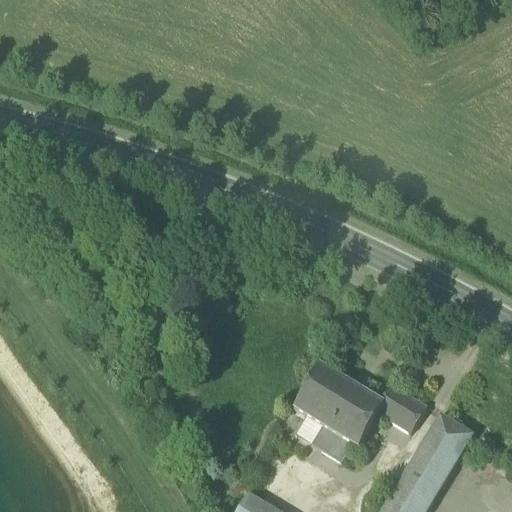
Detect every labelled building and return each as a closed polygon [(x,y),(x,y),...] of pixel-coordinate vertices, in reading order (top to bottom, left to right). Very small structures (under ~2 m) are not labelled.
[(312,450),(342,469),(353,451),(360,455),(379,420),(378,419),(383,408),(382,408),(380,406),(380,407),(320,371),(295,415),(307,422),(323,432),(312,450)] [(379,420),(411,439),(428,413),(392,391),(382,408),(383,408),(378,419),(379,420)] [(441,421),(387,509),(392,511),(431,511),(474,441),(441,421)] [(323,432),(307,422),(296,441),(312,450),(323,432)] [(240,511),(270,511),(249,499),(240,511)]
